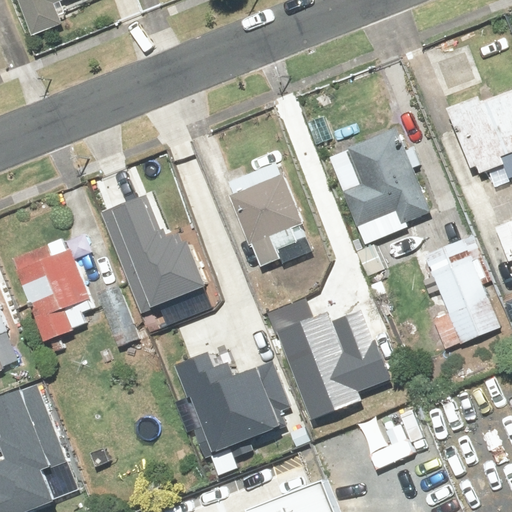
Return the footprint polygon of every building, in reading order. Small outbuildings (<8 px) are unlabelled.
[(28,0),(42,35),(73,23),(65,2),(70,0),(28,0)] [(511,90),(458,110),(479,168),(484,167),(487,173),(510,165),(511,171),(511,90)] [(401,121),(334,151),(376,245),(417,226),(416,224),(439,214),(420,170),(429,166),(420,146),(413,149),(401,121)] [(285,163),(237,182),(242,193),(239,194),(269,267),(289,259),(285,249),(314,237),(309,225),(313,223),(293,174),(290,176),(285,163)] [(158,194),(109,213),(149,315),(218,288),(200,242),(193,244),(189,232),(175,238),(158,194)] [(511,223),(500,227),(511,258),(511,223)] [(481,237),(432,255),(440,276),(430,280),(435,294),(448,290),(456,313),(438,320),(449,349),(506,329),(490,283),(496,281),(481,237)] [(70,239),(22,258),(54,340),(85,328),(77,308),(101,299),(81,249),(75,251),(70,239)] [(113,239),(97,247),(111,280),(128,272),(113,239)] [(125,283),(102,292),(125,348),(148,338),(125,283)] [(0,285),(0,340),(18,334),(0,285)] [(313,299),(273,314),(281,335),(287,333),(316,407),(367,388),(337,311),(320,318),(313,299)] [(221,343),(181,361),(221,450),(287,421),(280,406),(296,400),(277,358),(244,373),(237,357),(229,360),(221,343)] [(0,474),(5,486),(0,486),(0,498),(5,511),(24,511),(66,494),(55,468),(76,459),(42,380),(0,398),(0,399),(15,434),(8,437),(15,455),(0,461),(0,474)] [(259,503),(262,511),(343,511),(329,475),(259,503)] [(511,511),(511,487),(497,494),(504,511),(511,511)]
